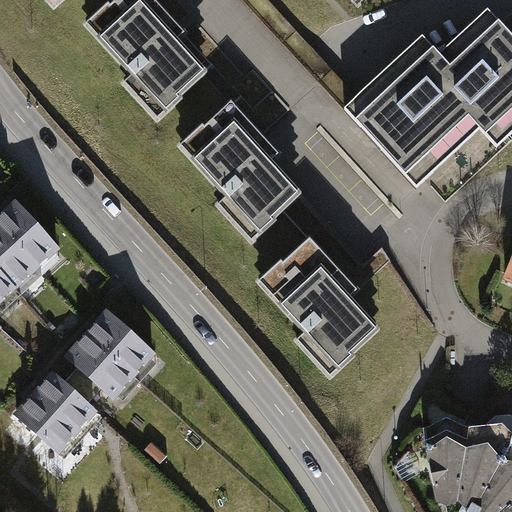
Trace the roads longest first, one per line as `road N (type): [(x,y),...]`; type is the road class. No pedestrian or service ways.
road 1 (secondary): [(350,511),(281,411),(0,92)]
road 2 (residential): [(511,188),(456,220),(442,249),(441,284),(459,324),(511,351)]
